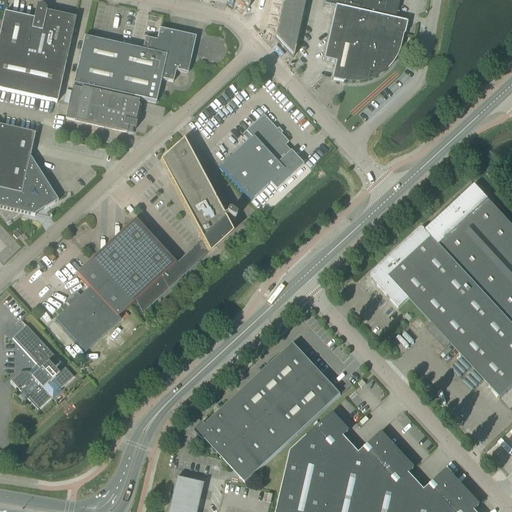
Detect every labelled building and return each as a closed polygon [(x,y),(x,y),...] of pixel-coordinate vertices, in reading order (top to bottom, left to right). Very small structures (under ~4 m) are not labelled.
[(249,0),(238,0),(247,10),(249,0)] [(304,0),(282,0),(281,6),(302,11),(304,0)] [(396,48),(396,47),(399,35),(404,36),(407,23),(395,20),(399,0),(324,0),(323,6),(335,8),(323,61),(335,63),(331,81),(344,84),(345,79),(349,80),(354,80),(358,80),(362,79),(366,78),(370,77),(374,75),(377,73),(380,71),(383,68),(386,66),(389,63),(391,59),(393,56),(395,52),(396,48)] [(35,9),(35,10),(33,20),(4,14),(0,30),(0,90),(56,103),(75,19),(46,13),(46,12),(46,11),(46,10),(45,9),(45,8),(44,7),(43,6),(42,6),(41,6),(40,6),(39,6),(38,7),(37,7),(36,8),(36,9),(35,9)] [(302,11),(281,6),(278,17),(300,22),(302,11)] [(300,22),(278,17),(276,27),(298,32),(300,22)] [(298,32),(276,27),(273,38),(292,58),(298,32)] [(142,51),(84,38),(83,38),(73,85),(155,104),(156,104),(161,80),(173,83),(175,71),(187,74),(195,38),(159,30),(156,42),(145,39),(142,51)] [(136,124),(134,123),(139,102),(72,87),(65,120),(131,134),(132,129),(135,130),(136,124)] [(252,138),(219,168),(219,169),(249,203),(269,185),(275,191),(303,166),(290,152),(289,153),(284,147),(288,143),(263,116),(246,132),(252,138)] [(43,208),(45,210),(58,202),(29,157),(34,135),(0,126),(0,208),(34,217),(36,209),(39,210),(43,208)] [(175,265),(135,302),(142,315),(214,248),(213,245),(229,231),(183,141),(159,163),(201,241),(175,265)] [(421,229),(420,230),(372,274),(372,280),(398,310),(409,300),(500,399),(511,387),(511,226),(475,186),(429,228),(425,231),(424,230),(423,229),(421,229)] [(117,318),(135,302),(175,265),(134,221),(75,275),(89,289),(55,321),(85,354),(120,321),(117,318)] [(10,382),(11,382),(20,393),(19,394),(26,401),(27,400),(37,411),(50,399),(52,400),(61,392),(60,390),(73,378),(63,367),(64,366),(57,359),(56,360),(26,327),(12,339),(35,365),(27,372),(19,373),(10,382)] [(245,484),(340,396),(293,345),(208,423),(206,421),(194,433),(205,445),(207,443),(245,484)] [(291,452),(276,511),(474,511),(478,508),(445,472),(424,491),(409,474),(413,471),(380,435),(359,454),(343,437),(347,433),(330,415),(291,452)] [(196,511),(203,485),(176,478),(167,511),(196,511)]
